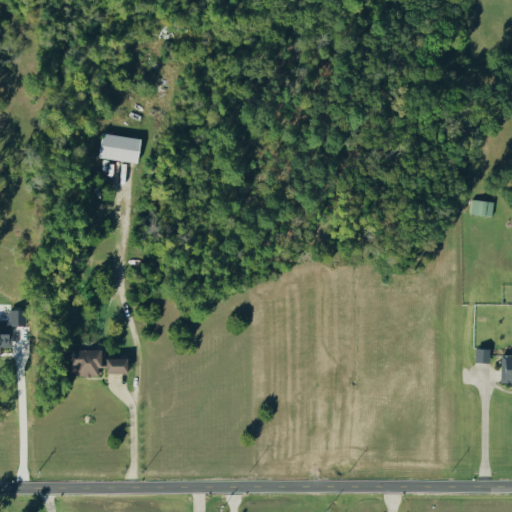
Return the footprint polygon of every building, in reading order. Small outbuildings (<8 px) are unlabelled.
[(145,137),(106,133),(104,158),(143,162),(145,137)] [(495,200),(474,199),(473,213),(494,215),(495,200)] [(27,309),(11,310),(11,320),(0,320),(0,350),(14,351),(14,325),(28,325),(27,309)] [(76,369),(81,369),(81,376),(105,376),(106,350),(76,349),(76,369)] [(132,373),(133,358),(111,358),(111,373),(132,373)]
